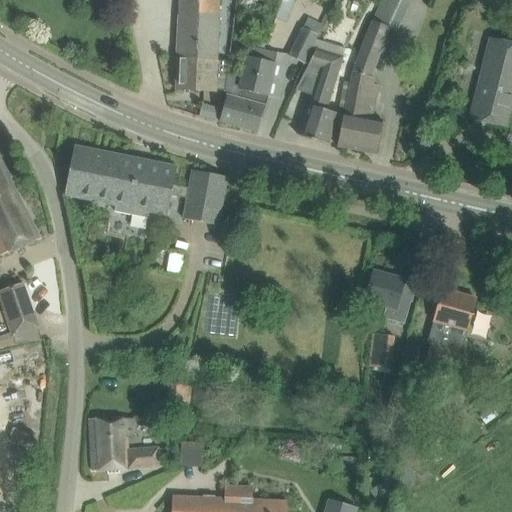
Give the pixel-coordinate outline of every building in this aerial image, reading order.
[(180,0),(178,57),(218,61),(219,46),(223,46),(224,28),(219,28),(220,0),(180,0)] [(282,0),(280,9),(289,12),(293,0),(282,0)] [(370,77),(384,40),(389,30),(397,34),(413,0),(383,0),(368,34),(353,74),(354,74),(346,113),(345,113),(342,127),(338,146),(376,154),(380,134),(383,120),(362,116),(366,99),(376,101),(379,85),(373,84),(374,79),(370,78),(370,77)] [(498,14),(511,17),(511,15),(511,8),(501,6),(498,14)] [(341,17),(335,40),(346,43),(352,20),(341,17)] [(303,28),(288,57),(303,65),(312,47),(316,40),(318,36),(323,25),(309,18),(303,28)] [(305,116),(299,136),(329,145),(335,125),(338,114),(324,110),(333,79),(337,80),(344,56),(343,56),(345,48),(316,40),(312,47),(316,48),(316,50),(305,74),(317,77),(305,116)] [(511,44),(491,40),(477,98),(472,117),(507,126),(511,106),(511,44)] [(244,70),(240,87),(239,90),(269,97),(276,64),(274,63),(276,53),(264,51),(266,44),(257,42),(256,49),(249,47),(244,70)] [(217,90),(223,91),(228,62),(218,61),(178,57),(177,89),(217,91),(217,90)] [(228,62),(223,91),(225,91),(225,94),(228,95),(220,121),(259,132),(269,97),(239,90),(240,87),(233,85),(235,75),(227,74),(229,62),(228,62)] [(204,104),(200,115),(208,117),(216,120),(219,108),(204,104)] [(66,194),(89,199),(117,205),(116,211),(149,217),(150,211),(169,215),(173,195),(175,185),(178,167),(76,146),(66,194)] [(0,198),(17,190),(0,156),(0,198)] [(190,188),(190,190),(189,198),(185,218),(218,224),(227,177),(194,170),(190,188)] [(175,185),(173,195),(189,198),(190,190),(190,188),(175,185)] [(0,258),(41,239),(17,190),(0,198),(0,258)] [(406,280),(373,270),(364,301),(386,307),(383,318),(405,324),(411,302),(401,299),(406,280)] [(0,291),(0,302),(8,327),(10,332),(0,335),(0,348),(41,339),(36,317),(23,283),(0,291)] [(420,379),(433,382),(452,388),(477,299),(442,289),(433,320),(435,321),(429,340),(431,341),(425,364),(420,379)] [(369,367),(390,369),(395,336),(374,333),(369,367)] [(165,414),(184,417),(188,388),(170,385),(165,414)] [(134,416),(109,417),(89,419),(92,471),(108,470),(108,474),(120,473),(120,469),(161,466),(160,446),(127,448),(127,436),(134,436),(134,416)] [(287,511),(288,499),(254,499),(254,487),(226,486),(226,498),(173,497),(172,511),(287,511)] [(324,511),(357,511),(359,508),(329,498),(324,511)]
